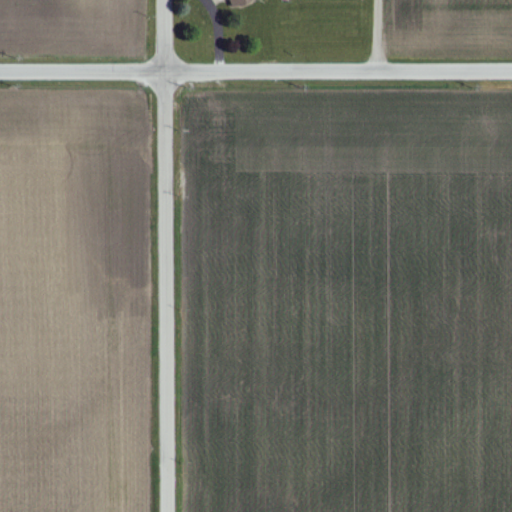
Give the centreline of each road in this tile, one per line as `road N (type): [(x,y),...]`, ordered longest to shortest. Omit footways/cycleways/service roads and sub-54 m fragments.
road 1 (residential): [(0,70),(511,73)]
road 2 (residential): [(167,511),(167,0)]
